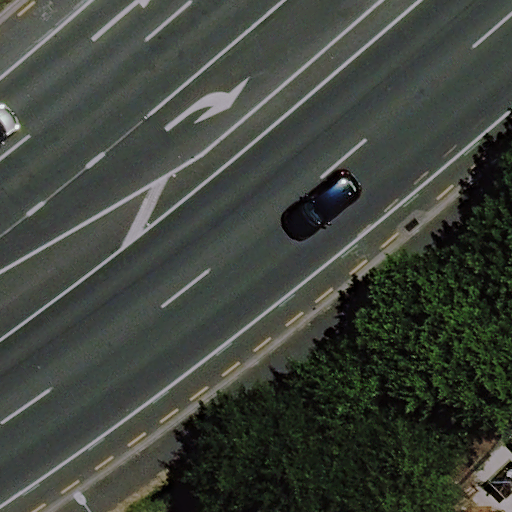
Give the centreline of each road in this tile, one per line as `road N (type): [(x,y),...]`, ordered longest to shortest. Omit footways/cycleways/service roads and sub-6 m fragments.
road 1 (secondary): [(511,9),(204,272),(0,421)]
road 2 (secondary): [(0,171),(160,62),(232,0)]
